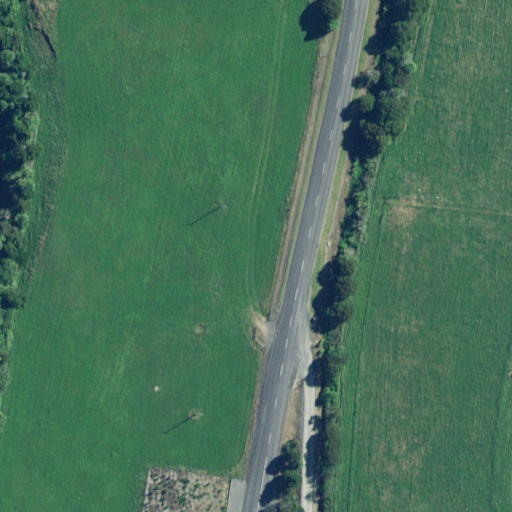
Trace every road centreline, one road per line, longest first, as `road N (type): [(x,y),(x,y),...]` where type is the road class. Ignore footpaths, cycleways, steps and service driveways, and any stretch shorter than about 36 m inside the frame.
road 1 (unclassified): [(256,511),(357,0)]
road 2 (track): [(311,511),(312,376),(295,308)]
